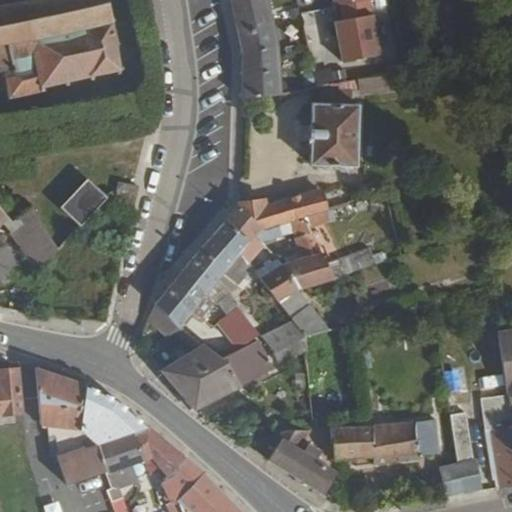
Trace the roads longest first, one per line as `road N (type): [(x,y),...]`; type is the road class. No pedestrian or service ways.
road 1 (residential): [(173,0),(186,107),(180,151),(112,368)]
road 2 (tertiary): [(112,368),(283,511)]
road 3 (unknown): [(28,345),(59,511)]
